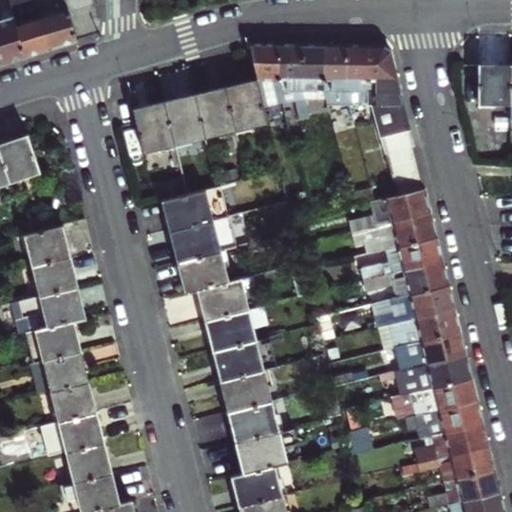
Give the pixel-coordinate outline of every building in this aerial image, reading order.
[(24,55),(48,47),(43,30),(47,29),(42,14),(40,14),(35,0),(8,0),(11,8),(13,15),(24,55)] [(42,14),(47,29),(43,30),(48,47),(76,38),(72,24),(67,9),(64,0),(35,0),(40,14),(42,14)] [(95,4),(93,0),(64,0),(67,9),(95,4)] [(95,4),(67,9),(72,24),(99,17),(95,4)] [(0,11),(0,12),(2,19),(13,15),(11,8),(0,11)] [(0,58),(1,62),(24,55),(13,15),(2,19),(0,12),(0,58)] [(76,38),(99,31),(99,17),(72,24),(76,38)] [(278,89),(279,43),(249,43),(257,77),(264,107),(283,104),(278,89)] [(302,44),(279,43),(278,89),(283,104),(294,100),(300,119),(309,116),(304,97),(301,89),(302,44)] [(323,89),(324,44),(302,44),(301,89),(304,97),(325,97),(323,89)] [(346,45),(324,44),(323,89),(325,97),(327,104),(349,103),(348,100),(345,89),(346,45)] [(346,45),(345,89),(369,90),(369,45),(346,45)] [(380,136),(409,129),(389,51),(383,45),(369,45),(369,90),(368,100),(368,104),(371,104),(380,136)] [(510,101),(510,64),(479,64),(479,63),(478,63),(477,102),(479,102),(479,101),(510,101)] [(226,86),(236,127),(266,120),(266,121),(268,121),(264,107),(257,77),(255,78),(256,79),(226,86)] [(226,86),(195,94),(205,134),(236,127),(226,86)] [(348,100),(368,100),(369,90),(345,89),(348,100)] [(165,101),(175,142),(205,134),(195,94),(165,101)] [(145,149),(175,142),(165,101),(135,108),(135,107),(133,107),(144,151),(145,151),(145,149)] [(491,128),(509,129),(510,118),(510,113),(491,113),(491,128)] [(380,136),(384,153),(413,146),(409,129),(380,136)] [(509,155),(509,131),(494,131),(494,155),(509,155)] [(0,143),(0,151),(9,180),(38,170),(39,171),(40,171),(28,133),(26,134),(26,135),(0,143)] [(205,134),(175,142),(178,156),(209,149),(205,134)] [(384,153),(389,169),(417,162),(413,146),(384,153)] [(0,182),(9,180),(0,151),(0,182)] [(396,194),(423,187),(417,162),(389,169),(392,182),(396,194)] [(268,172),(273,192),(284,189),(279,170),(268,172)] [(374,199),(396,194),(392,182),(371,187),(371,190),(374,199)] [(350,220),(353,231),(430,212),(423,187),(396,194),(374,199),(371,200),(374,214),(350,220)] [(163,200),(171,230),(213,219),(205,190),(206,189),(206,188),(161,199),(162,201),(163,200)] [(374,199),(371,190),(352,195),(354,204),(371,200),(374,199)] [(312,214),(335,209),(330,193),(308,198),(312,214)] [(293,219),(299,217),(312,214),(308,198),(289,203),(293,219)] [(386,248),(415,241),(436,236),(430,212),(353,231),(356,242),(364,240),(367,253),(386,248)] [(315,224),(312,214),(299,217),(301,227),(315,224)] [(178,260),(220,250),(231,247),(227,231),(216,233),(213,219),(171,230),(178,260)] [(63,224),(26,233),(24,234),(24,235),(26,235),(33,265),(69,256),(61,226),(63,226),(63,224)] [(391,273),(442,260),(436,236),(415,241),(386,248),(389,260),(360,267),(363,280),(391,273)] [(306,244),(312,266),(322,264),(317,242),(306,244)] [(184,290),(184,291),(241,277),(228,280),(220,250),(178,260),(186,290),(184,290)] [(33,265),(41,295),(77,286),(69,256),(33,265)] [(394,284),(397,297),(448,284),(442,260),(391,273),(363,280),(366,291),(394,284)] [(206,319),(257,306),(259,305),(255,289),(261,287),(257,273),(241,277),(184,291),(185,292),(198,289),(206,319)] [(403,320),(454,307),(448,284),(397,297),(374,303),(379,326),(388,324),(389,323),(403,320)] [(84,316),(77,286),(41,295),(29,298),(31,307),(43,304),(48,325),(40,327),(35,328),(35,329),(86,316),(86,315),(84,316)] [(329,291),(315,295),(319,311),(333,308),(329,291)] [(35,313),(40,327),(48,325),(43,304),(31,307),(29,298),(19,300),(23,316),(35,313)] [(213,349),(255,339),(252,324),(262,321),(257,306),(206,319),(213,349)] [(395,346),(410,343),(420,340),(459,330),(454,307),(403,320),(389,323),(395,346)] [(44,359),(80,350),(72,320),(86,317),(86,316),(35,329),(35,330),(37,329),(40,343),(29,346),(33,362),(44,359)] [(323,339),(334,336),(330,320),(319,323),(323,339)] [(388,324),(379,326),(385,349),(395,346),(389,323),(388,324)] [(23,332),(31,362),(33,362),(29,346),(40,343),(37,329),(35,330),(35,329),(23,332)] [(394,363),(396,371),(466,353),(459,330),(420,340),(410,343),(412,353),(407,355),(408,360),(398,362),(394,363)] [(213,349),(221,380),(263,369),(255,339),(213,349)] [(407,355),(412,353),(410,343),(395,346),(398,362),(408,360),(407,355)] [(326,349),(329,362),(340,359),(337,347),(326,349)] [(52,389),(88,380),(80,350),(44,359),(48,374),(42,375),(46,391),(52,389)] [(398,376),(401,393),(471,376),(466,353),(396,371),(380,374),(382,380),(398,376)] [(31,362),(38,393),(46,391),(42,375),(48,374),(44,359),(33,362),(31,362)] [(350,373),(352,381),(380,374),(396,371),(394,363),(350,373)] [(229,410),(271,399),(266,379),(275,376),(273,367),(263,369),(221,380),(229,410)] [(334,383),(334,385),(352,381),(350,373),(333,378),(334,383)] [(391,396),(401,393),(398,376),(382,380),(385,397),(391,396)] [(397,419),(405,417),(477,399),(471,376),(401,393),(391,396),(397,419)] [(95,411),(88,380),(52,389),(59,420),(95,411)] [(320,387),(327,417),(342,414),(334,385),(334,383),(320,387)] [(229,410),(236,440),(279,430),(271,399),(229,410)] [(432,435),(483,422),(477,399),(405,417),(408,428),(429,423),(432,435)] [(345,407),(351,430),(361,428),(355,405),(345,407)] [(95,411),(59,420),(67,450),(103,441),(95,411)] [(415,454),(417,463),(488,445),(483,422),(432,435),(433,443),(426,445),(419,447),(420,452),(415,454)] [(346,431),(349,445),(352,454),(372,449),(367,426),(361,428),(351,430),(346,431)] [(231,475),(288,460),(286,460),(279,430),(236,440),(244,471),(230,474),(231,475)] [(426,445),(433,443),(432,435),(424,437),(426,445)] [(67,450),(75,480),(111,471),(103,441),(67,450)] [(444,481),(494,468),(488,445),(417,463),(419,471),(437,467),(440,464),(444,481)] [(232,475),(240,505),(282,494),(274,465),(288,461),(288,460),(231,475),(231,476),(232,475)] [(411,464),(402,466),(404,474),(419,471),(417,463),(411,464)] [(432,507),(449,503),(500,490),(494,468),(444,481),(446,492),(429,496),(432,507)] [(95,508),(132,499),(118,502),(111,471),(75,480),(60,484),(64,501),(79,497),(82,510),(81,510),(81,511),(95,508)] [(505,511),(500,490),(449,503),(450,511),(505,511)] [(241,511),(286,511),(282,494),(240,505),(241,511)] [(369,511),(384,511),(380,496),(366,499),(369,511)] [(133,511),(131,501),(132,501),(132,499),(95,508),(95,511),(133,511)]
